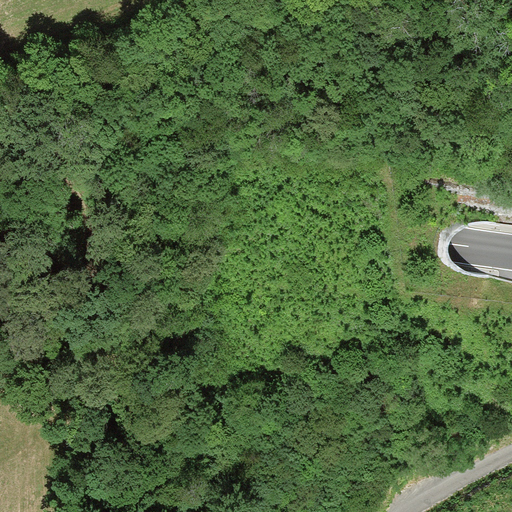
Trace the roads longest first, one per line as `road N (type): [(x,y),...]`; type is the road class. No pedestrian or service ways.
road 1 (motorway): [(0,178),(511,252)]
road 2 (motorway): [(511,98),(0,25)]
